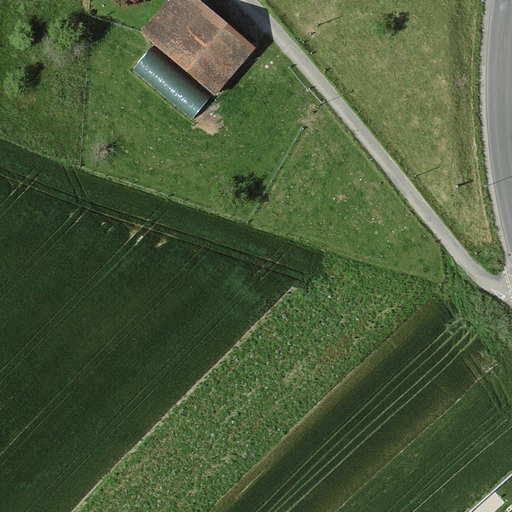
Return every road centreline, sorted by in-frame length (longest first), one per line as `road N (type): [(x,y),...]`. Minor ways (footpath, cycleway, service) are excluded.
road 1 (residential): [(511,294),(494,289),(465,259),(246,0)]
road 2 (unclassified): [(507,0),(497,100),(511,197)]
